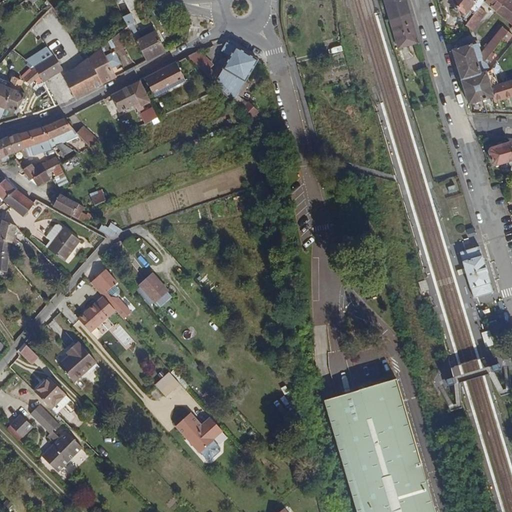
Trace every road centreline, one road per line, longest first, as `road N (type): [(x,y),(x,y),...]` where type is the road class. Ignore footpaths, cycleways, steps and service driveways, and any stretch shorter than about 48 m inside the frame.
road 1 (residential): [(423,0),(511,297)]
road 2 (residential): [(228,25),(70,110),(0,132)]
road 3 (unknown): [(55,300),(161,417)]
